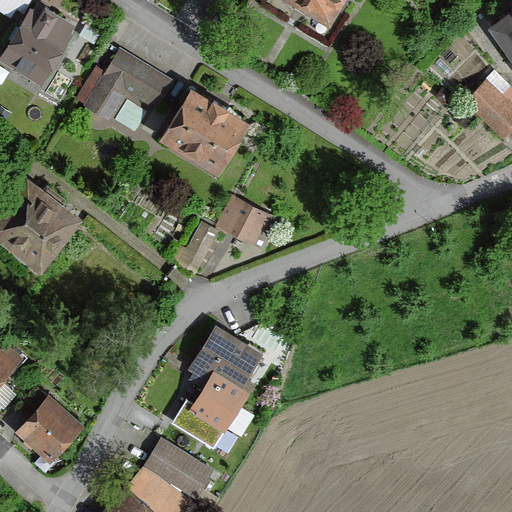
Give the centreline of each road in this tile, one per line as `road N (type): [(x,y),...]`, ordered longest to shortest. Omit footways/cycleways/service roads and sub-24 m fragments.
road 1 (residential): [(58,511),(154,349),(206,299),(441,205)]
road 2 (residential): [(441,205),(127,0)]
